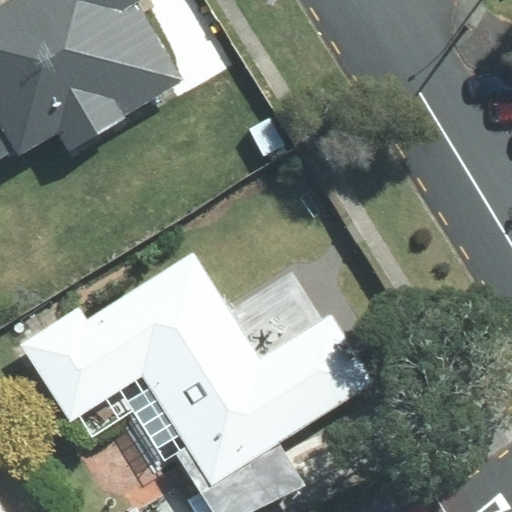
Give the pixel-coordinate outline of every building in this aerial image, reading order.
[(0,97),(29,144),(66,121),(81,145),(195,75),(148,0),(8,0),(0,5),(0,97)] [(0,119),(0,156),(16,147),(0,119)] [(203,244),(92,312),(85,300),(24,337),(72,415),(153,367),(222,478),(380,374),(339,307),(269,351),(244,310),(203,244)] [(0,511),(22,511),(0,475),(0,511)] [(148,511),(142,502),(127,511),(148,511)]
